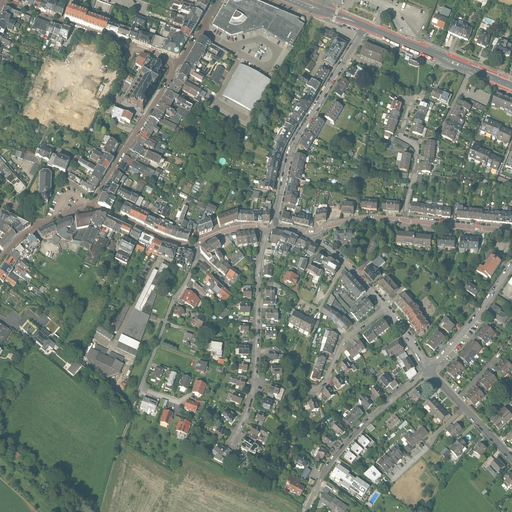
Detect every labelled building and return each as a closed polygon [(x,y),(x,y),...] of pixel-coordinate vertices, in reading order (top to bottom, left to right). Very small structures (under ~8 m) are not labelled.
[(29,0),(27,6),(33,8),(36,0),(29,0)] [(36,0),(33,8),(39,10),(42,2),(37,1),(37,0),(38,0),(39,0),(36,0)] [(42,1),(42,2),(39,10),(46,13),(49,3),(49,0),(46,0),(45,2),(42,1)] [(51,4),(52,2),(53,2),(54,0),(49,0),(49,3),(46,13),(53,15),(56,6),(56,5),(51,4)] [(166,3),(173,6),(202,16),(205,10),(178,0),(170,0),(170,1),(167,1),(166,3)] [(198,0),(178,0),(205,10),(209,4),(198,0)] [(225,8),(223,6),(219,12),(219,13),(216,19),(215,19),(212,25),(212,26),(218,29),(231,36),(260,28),(292,47),(304,26),(303,26),(305,22),(304,22),(304,20),(304,19),(303,18),(302,18),(300,18),(300,19),(299,20),(298,20),(253,1),(249,0),(244,0),(243,0),(229,0),(229,1),(228,2),(227,4),(225,8)] [(62,8),(56,6),(53,15),(58,17),(61,18),(65,8),(62,7),(62,8)] [(181,16),(188,18),(198,22),(201,18),(202,16),(173,6),(172,9),(182,13),(181,16)] [(64,19),(72,22),(76,10),(68,8),(68,9),(65,18),(64,18),(64,19)] [(4,9),(1,16),(10,19),(12,11),(4,9)] [(84,25),(87,16),(88,14),(76,10),(72,22),(73,22),(84,25)] [(444,10),(440,20),(447,22),(450,13),(444,10)] [(21,14),(12,11),(10,19),(15,21),(16,17),(20,18),(21,14)] [(20,18),(19,20),(24,22),(28,23),(28,22),(29,20),(30,17),(22,14),(21,14),(20,18)] [(195,28),(198,22),(188,18),(186,22),(185,21),(185,20),(177,17),(175,16),(176,15),(172,14),(170,19),(195,28)] [(1,16),(0,17),(0,23),(14,28),(16,29),(18,29),(19,26),(9,22),(10,19),(1,16)] [(84,25),(95,29),(98,19),(87,16),(84,25)] [(135,43),(136,43),(139,33),(135,32),(137,25),(144,27),(146,20),(136,17),(132,28),(128,41),(133,42),(135,43)] [(164,24),(166,25),(177,29),(182,31),(192,34),(195,28),(170,19),(168,18),(167,23),(165,22),(164,24)] [(447,23),(447,22),(440,20),(436,18),(432,27),(443,31),(447,23)] [(42,32),(46,33),(50,24),(35,19),(33,26),(32,30),(36,31),(36,30),(42,32)] [(105,33),(109,23),(98,19),(95,29),(105,33)] [(116,36),(117,37),(120,28),(119,28),(121,24),(110,20),(109,23),(105,33),(112,35),(116,36)] [(160,42),(164,32),(166,25),(164,24),(159,22),(154,36),(154,38),(150,48),(151,48),(154,49),(154,50),(157,50),(158,51),(162,52),(165,44),(160,42)] [(0,31),(8,34),(5,33),(6,29),(7,29),(7,30),(14,32),(16,29),(14,28),(0,23),(0,31)] [(46,33),(46,36),(49,37),(46,42),(49,43),(56,26),(50,24),(46,33)] [(182,31),(181,34),(175,32),(177,29),(166,25),(164,32),(170,34),(187,40),(188,40),(192,34),(182,31)] [(458,27),(453,25),(448,35),(458,39),(463,27),(459,25),(458,27)] [(56,26),(49,43),(50,43),(51,43),(56,45),(59,38),(63,29),(56,26)] [(128,41),(132,28),(127,26),(126,31),(120,28),(117,37),(122,38),(123,39),(128,41)] [(468,28),(463,27),(458,39),(468,43),(472,33),(467,30),(468,28)] [(56,45),(54,50),(58,52),(61,45),(62,45),(62,43),(62,41),(61,41),(62,39),(63,40),(67,41),(70,31),(63,29),(59,38),(56,45)] [(321,34),(320,36),(335,43),(337,40),(339,37),(327,31),(327,32),(323,30),(321,34)] [(0,39),(6,41),(9,42),(11,43),(12,39),(9,39),(7,38),(8,34),(0,31),(0,39)] [(187,40),(164,32),(160,42),(165,44),(162,52),(175,56),(179,54),(187,40)] [(150,48),(154,38),(148,36),(139,33),(136,43),(150,48)] [(485,38),(481,36),(477,47),(486,50),(490,40),(491,37),(486,35),(485,38)] [(348,42),(339,37),(337,40),(346,46),(348,42)] [(207,53),(210,49),(218,53),(218,52),(219,50),(209,44),(200,38),(199,39),(195,46),(207,53)] [(0,39),(0,47),(1,48),(3,44),(5,44),(5,45),(8,46),(9,42),(6,41),(0,39)] [(346,46),(337,40),(335,43),(324,63),(333,68),(346,46)] [(490,52),(493,53),(498,41),(495,40),(490,52)] [(499,41),(498,41),(493,53),(509,60),(511,53),(510,53),(511,48),(502,44),(502,43),(502,42),(502,41),(501,40),(500,40),(499,40),(499,41)] [(74,47),(71,51),(79,55),(81,52),(85,54),(88,47),(81,44),(79,48),(74,47)] [(388,54),(365,44),(363,50),(360,58),(382,67),(385,62),(388,54)] [(207,53),(195,46),(194,48),(191,54),(189,56),(200,61),(201,58),(203,59),(205,56),(203,55),(205,52),(207,53)] [(310,51),(316,55),(319,49),(313,46),(310,51)] [(225,53),(219,50),(218,52),(218,53),(215,57),(221,60),(225,53)] [(71,51),(69,56),(74,58),(72,63),(80,67),(83,60),(78,58),(79,55),(71,51)] [(96,54),(93,61),(101,65),(103,60),(108,62),(110,57),(102,53),(101,57),(96,54)] [(148,57),(139,54),(139,56),(134,64),(133,63),(130,68),(133,70),(136,65),(141,68),(148,57)] [(200,61),(189,56),(184,65),(183,66),(190,70),(198,74),(204,77),(205,75),(200,72),(196,70),(195,71),(195,70),(196,67),(198,64),(200,61)] [(45,57),(43,62),(48,64),(45,69),(53,72),(56,66),(51,64),(53,60),(45,57)] [(148,57),(141,68),(134,80),(123,98),(122,98),(123,99),(123,98),(125,100),(125,101),(126,102),(127,101),(130,102),(129,103),(130,104),(130,103),(133,105),(136,106),(136,107),(136,108),(137,109),(137,108),(138,108),(140,109),(141,110),(140,111),(141,111),(142,110),(143,111),(143,110),(142,109),(144,107),(145,106),(146,106),(145,105),(146,104),(145,104),(146,101),(147,102),(148,101),(147,101),(148,98),(149,98),(150,98),(149,97),(151,94),(152,95),(152,94),(154,91),(154,90),(156,87),(157,87),(156,86),(157,84),(158,85),(160,82),(159,81),(160,79),(161,80),(161,79),(160,79),(162,76),(162,74),(163,75),(165,72),(162,70),(162,69),(161,69),(160,66),(161,65),(160,66),(157,64),(157,63),(156,64),(154,64),(153,64),(154,62),(150,59),(150,58),(148,57)] [(93,61),(90,67),(94,69),(93,73),(97,74),(101,76),(102,76),(104,71),(99,69),(101,65),(93,61)] [(309,73),(314,65),(310,62),(305,70),(309,73)] [(65,66),(63,70),(71,74),(72,71),(77,73),(80,67),(72,63),(70,68),(65,66)] [(255,114),(272,82),(254,72),(242,65),(239,64),(222,95),(255,114)] [(183,67),(179,75),(187,80),(191,82),(194,78),(201,82),(204,77),(198,74),(190,70),(183,66),(183,67)] [(218,66),(215,72),(221,75),(224,70),(218,66)] [(357,72),(351,68),(347,74),(347,75),(351,77),(353,78),(357,72)] [(39,72),(37,76),(40,78),(45,80),(46,77),(50,78),(53,72),(45,69),(43,74),(39,72)] [(313,83),(321,88),(330,74),(322,69),(313,83)] [(89,70),(85,77),(90,79),(89,82),(97,86),(99,81),(95,79),(97,74),(93,73),(89,70)] [(187,80),(179,75),(174,82),(183,87),(198,95),(200,92),(191,86),(191,87),(185,83),(187,80)] [(34,81),(32,86),(40,89),(42,87),(46,89),(49,82),(45,80),(40,78),(38,83),(34,81)] [(298,84),(309,90),(317,95),(321,88),(313,83),(312,83),(310,87),(309,87),(310,85),(301,79),(298,84)] [(349,84),(343,81),(339,88),(345,91),(349,84)] [(83,83),(80,90),(88,93),(90,89),(95,91),(97,86),(89,82),(87,85),(83,83)] [(183,87),(174,82),(173,84),(171,88),(180,93),(183,87)] [(29,91),(27,96),(35,100),(37,96),(41,98),(44,92),(37,88),(34,93),(29,91)] [(167,94),(166,94),(182,102),(184,100),(182,98),(184,95),(180,93),(171,88),(167,94)] [(345,91),(339,88),(334,95),(341,98),(345,91)] [(317,95),(309,90),(308,93),(307,93),(303,91),(301,94),(313,101),(317,95)] [(313,101),(301,94),(297,92),(295,95),(303,100),(303,101),(302,101),(301,103),(309,108),(313,101)] [(443,96),(436,92),(432,100),(440,103),(443,96)] [(166,94),(159,106),(181,117),(188,120),(191,114),(190,113),(191,111),(190,110),(192,107),(182,102),(166,94)] [(451,99),(443,96),(440,103),(447,107),(451,99)] [(511,102),(496,96),(491,107),(511,115),(511,102)] [(21,103),(18,111),(23,113),(21,117),(22,117),(26,119),(30,111),(26,110),(28,105),(21,103)] [(309,108),(301,103),(300,104),(300,105),(299,106),(295,104),(293,107),(305,114),(309,108)] [(343,110),(335,104),(325,119),(334,125),(343,110)] [(393,113),(401,116),(401,115),(399,115),(402,107),(394,104),(391,111),(391,112),(393,113)] [(468,108),(465,106),(460,104),(458,109),(467,114),(469,114),(471,109),(468,108)] [(84,105),(82,111),(86,113),(85,116),(93,119),(95,114),(90,113),(92,108),(84,105)] [(156,109),(154,111),(155,112),(154,112),(163,117),(164,115),(168,117),(170,115),(171,116),(169,120),(178,124),(180,121),(179,121),(181,117),(159,106),(158,106),(159,106),(157,108),(157,109),(156,109)] [(422,106),(421,106),(419,111),(427,114),(429,108),(427,108),(422,106)] [(108,107),(105,112),(113,115),(112,118),(125,123),(125,121),(129,123),(130,123),(132,117),(132,116),(124,113),(123,113),(121,112),(108,107)] [(305,114),(293,107),(291,110),(295,112),(296,114),(294,116),(301,120),(305,114)] [(30,111),(26,119),(31,121),(33,116),(38,119),(41,111),(35,108),(33,112),(30,111)] [(467,114),(458,109),(456,108),(454,113),(465,118),(467,114)] [(53,114),(49,121),(55,124),(57,119),(61,121),(65,113),(58,110),(56,115),(53,114)] [(41,111),(38,119),(42,120),(41,125),(46,128),(49,119),(46,118),(47,113),(41,111)] [(418,116),(425,119),(427,114),(419,111),(418,116)] [(151,119),(150,119),(159,124),(175,132),(177,127),(164,121),(163,121),(162,123),(160,122),(163,117),(154,112),(154,113),(151,119)] [(65,113),(61,121),(66,123),(64,127),(70,129),(73,121),(69,120),(71,115),(65,113)] [(393,113),(391,118),(399,121),(401,116),(393,113)] [(462,123),(465,118),(454,113),(451,118),(453,119),(462,123)] [(301,120),(294,116),(293,115),(290,120),(298,125),(301,120)] [(79,118),(76,124),(85,127),(86,123),(91,125),(93,119),(85,116),(83,119),(79,118)] [(416,122),(424,124),(425,119),(418,116),(416,122)] [(399,121),(391,118),(387,117),(385,122),(386,122),(389,123),(397,126),(399,121)] [(141,133),(150,137),(153,132),(157,134),(159,131),(155,129),(159,124),(150,119),(150,120),(147,125),(145,127),(142,132),(142,133),(141,133)] [(462,123),(453,119),(451,124),(462,129),(464,124),(462,123)] [(298,125),(290,120),(288,123),(290,123),(288,126),(295,131),(298,125)] [(316,140),(324,125),(316,120),(307,135),(315,139),(316,140)] [(389,123),(386,122),(384,128),(387,129),(395,132),(397,126),(389,123)] [(416,122),(414,127),(416,128),(422,130),(424,124),(416,122)] [(491,125),(485,122),(480,133),(486,136),(491,125)] [(462,129),(451,124),(449,129),(458,134),(459,135),(462,129)] [(295,131),(288,126),(286,125),(285,127),(287,128),(285,132),(292,136),(295,131)] [(491,125),(486,136),(492,138),(497,127),(491,125)] [(502,129),(497,127),(492,138),(497,140),(498,140),(502,131),(502,129)] [(422,130),(416,128),(413,136),(421,138),(424,131),(422,130)] [(393,137),(395,132),(387,129),(385,134),(386,135),(391,137),(393,137)] [(458,134),(449,129),(447,129),(444,134),(455,138),(455,139),(458,134)] [(507,133),(502,131),(498,140),(497,140),(497,142),(503,144),(507,133)] [(292,136),(285,132),(282,138),(280,137),(279,138),(288,143),(292,136)] [(159,149),(162,143),(150,138),(150,137),(141,133),(138,138),(159,149)] [(164,133),(161,138),(165,141),(169,136),(164,133)] [(511,135),(507,133),(503,144),(509,147),(511,138),(511,135)] [(455,138),(444,134),(442,139),(452,144),(455,138)] [(315,139),(307,135),(303,141),(311,146),(315,139)] [(105,136),(103,140),(105,142),(107,143),(105,146),(115,151),(118,146),(117,145),(115,144),(116,143),(111,140),(105,136)] [(288,143),(279,138),(278,137),(274,143),(278,145),(285,149),(288,143)] [(135,153),(139,156),(143,151),(161,159),(164,151),(159,149),(138,138),(138,139),(137,139),(138,139),(134,144),(134,143),(131,147),(132,147),(129,151),(129,150),(129,151),(134,154),(135,153)] [(311,146),(303,141),(299,147),(307,152),(311,146)] [(35,156),(42,159),(45,150),(47,146),(41,143),(35,156)] [(285,149),(278,145),(274,153),(282,156),(285,149)] [(42,159),(49,162),(51,157),(52,153),(54,148),(47,146),(45,150),(42,159)] [(98,148),(96,150),(112,159),(113,157),(112,157),(113,155),(115,151),(105,146),(104,150),(102,149),(101,150),(98,148)] [(472,162),(475,163),(479,152),(477,151),(477,149),(475,148),(474,148),(469,161),(472,162)] [(113,160),(112,159),(96,150),(97,151),(95,153),(95,152),(94,153),(92,151),(90,154),(110,166),(109,166),(110,165),(111,164),(113,161),(113,160)] [(124,157),(121,163),(139,173),(142,174),(155,182),(159,176),(157,175),(158,173),(160,174),(162,171),(156,169),(154,173),(151,171),(147,169),(150,162),(139,156),(135,153),(134,154),(129,151),(128,151),(127,154),(126,154),(124,157)] [(143,151),(139,156),(150,162),(157,165),(158,165),(161,167),(162,165),(164,161),(161,159),(143,151)] [(475,163),(481,165),(485,154),(479,152),(475,163)] [(282,156),(274,153),(273,158),(268,156),(266,158),(270,160),(280,163),(282,156)] [(49,162),(47,165),(53,167),(56,159),(57,157),(52,154),(51,157),(49,162)] [(89,159),(87,161),(106,172),(109,167),(110,166),(90,154),(90,155),(89,157),(88,158),(89,159)] [(490,158),(491,158),(491,157),(485,154),(481,165),(486,168),(490,158)] [(78,164),(90,171),(102,178),(106,172),(87,161),(78,156),(75,162),(78,164)] [(306,159),(296,156),(294,163),(304,165),(306,159)] [(56,159),(53,167),(65,172),(69,161),(57,157),(56,159)] [(412,158),(403,157),(402,165),(410,166),(412,158)] [(496,160),(491,158),(490,158),(486,168),(486,169),(492,172),(496,160)] [(270,160),(268,170),(269,171),(278,172),(280,163),(270,160)] [(496,160),(492,172),(497,174),(502,163),(496,160)] [(3,165),(0,168),(0,172),(0,173),(2,175),(10,168),(10,167),(6,163),(3,165)] [(121,163),(117,169),(118,169),(125,173),(126,172),(127,173),(128,171),(137,176),(139,173),(121,163)] [(294,163),(293,172),(303,174),(304,165),(294,163)] [(410,166),(402,165),(401,173),(409,174),(410,166)] [(431,168),(425,167),(423,167),(422,175),(431,176),(431,168)] [(8,170),(2,175),(5,178),(4,178),(6,180),(12,174),(14,172),(10,168),(8,170)] [(39,174),(40,175),(39,179),(38,179),(38,180),(39,180),(39,185),(38,185),(38,186),(39,186),(39,191),(38,191),(38,192),(39,192),(39,197),(38,197),(39,198),(39,199),(40,200),(41,200),(41,203),(46,204),(46,206),(48,206),(48,198),(50,198),(51,198),(51,197),(50,197),(50,193),(51,193),(51,192),(50,192),(50,187),(51,187),(51,186),(50,186),(51,181),(52,181),(52,180),(51,180),(51,175),(52,175),(51,174),(51,175),(48,172),(49,171),(48,171),(47,172),(44,171),(43,170),(42,171),(43,172),(40,174),(39,174)] [(91,179),(99,184),(102,178),(90,171),(88,174),(86,176),(90,179),(90,178),(91,179)] [(278,172),(269,171),(269,175),(267,174),(267,177),(268,177),(276,179),(278,172)] [(114,175),(109,183),(119,188),(120,189),(127,178),(123,176),(120,174),(116,172),(114,175)] [(293,172),(291,181),(299,182),(302,183),(303,180),(302,179),(303,174),(293,172)] [(11,184),(16,179),(12,174),(6,180),(8,182),(8,181),(11,184)] [(93,193),(95,189),(84,182),(80,180),(78,179),(70,174),(67,179),(71,181),(81,187),(91,194),(93,193)] [(84,182),(95,189),(99,184),(91,179),(90,178),(90,179),(86,176),(83,174),(80,180),(84,182)] [(15,189),(21,184),(23,182),(20,179),(18,181),(16,179),(11,184),(13,186),(12,187),(15,189)] [(289,188),(298,189),(299,185),(299,182),(291,181),(289,188)] [(145,185),(140,182),(133,196),(120,190),(117,196),(127,201),(131,203),(134,205),(138,197),(145,185)] [(107,186),(106,186),(105,188),(116,193),(119,189),(120,189),(119,188),(109,183),(107,186)] [(260,188),(274,191),(275,185),(266,183),(265,185),(260,184),(260,188)] [(21,184),(15,189),(17,192),(17,191),(19,193),(19,194),(25,188),(21,184)] [(105,188),(102,194),(115,200),(116,199),(114,198),(116,193),(105,188)] [(297,200),(298,196),(297,195),(298,189),(289,188),(287,198),(297,200)] [(251,191),(249,200),(254,201),(254,199),(258,200),(260,194),(251,191)] [(98,205),(105,207),(110,210),(111,209),(114,203),(115,200),(109,198),(102,194),(98,205)] [(140,207),(143,199),(138,197),(134,205),(140,207)] [(156,214),(159,208),(161,204),(163,201),(158,198),(154,205),(151,212),(153,213),(156,214)] [(297,200),(287,198),(286,205),(294,207),(295,207),(297,200)] [(120,214),(125,216),(128,217),(134,205),(131,203),(127,201),(125,204),(120,213),(120,214)] [(197,204),(196,206),(203,209),(206,204),(204,203),(199,201),(197,204)] [(156,214),(160,217),(166,207),(161,204),(159,208),(156,214)] [(378,205),(363,204),(362,213),(377,214),(378,205)] [(136,221),(141,212),(142,209),(140,207),(134,205),(128,217),(136,221)] [(384,205),(383,215),(391,215),(392,206),(384,205)] [(184,206),(178,221),(183,223),(188,208),(184,206)] [(207,233),(212,231),(208,221),(205,223),(204,222),(204,221),(205,220),(206,221),(207,221),(209,216),(211,217),(212,214),(213,215),(214,213),(216,210),(208,206),(201,222),(197,232),(198,235),(203,234),(207,233)] [(401,207),(392,206),(391,215),(400,216),(401,207)] [(167,212),(169,209),(166,207),(160,217),(164,219),(165,216),(167,212)] [(355,208),(344,207),(343,217),(354,218),(354,215),(355,208)] [(413,207),(412,207),(411,216),(420,216),(420,209),(420,208),(417,208),(413,207)] [(295,218),(299,219),(304,221),(304,219),(305,216),(300,215),(301,210),(297,209),(297,210),(297,211),(296,212),(295,218)] [(458,211),(457,222),(468,223),(469,213),(463,213),(463,211),(458,211)] [(0,221),(5,223),(6,220),(8,221),(11,216),(2,212),(0,219),(0,221)] [(144,225),(145,223),(146,222),(146,221),(147,218),(148,218),(148,217),(149,216),(144,213),(141,212),(136,221),(144,225)] [(236,223),(237,214),(237,212),(217,219),(220,228),(236,223)] [(246,214),(246,223),(250,223),(255,223),(255,214),(253,214),(253,212),(250,212),(250,214),(246,214)] [(451,213),(443,212),(442,220),(450,221),(451,213)] [(317,217),(316,224),(327,225),(328,214),(318,213),(317,217)] [(484,214),(469,213),(468,223),(483,224),(484,214)] [(79,217),(76,218),(78,228),(89,226),(90,222),(92,223),(96,214),(95,214),(79,217)] [(96,215),(96,214),(92,223),(91,224),(94,226),(93,228),(94,229),(95,229),(96,229),(101,231),(102,229),(101,229),(102,227),(106,217),(105,219),(104,218),(103,218),(101,217),(101,216),(100,217),(96,215)] [(246,214),(237,214),(236,223),(241,223),(246,223),(246,214)] [(261,214),(255,214),(255,223),(259,223),(263,224),(264,214),(261,214)] [(291,216),(284,215),(283,219),(282,224),(293,226),(293,225),(295,218),(291,217),(291,216)] [(15,224),(18,219),(11,216),(8,221),(6,220),(5,223),(7,224),(10,226),(13,223),(15,224)] [(104,228),(100,237),(104,239),(108,232),(111,233),(111,234),(112,232),(117,222),(106,217),(102,227),(104,228)] [(150,219),(146,227),(153,230),(158,219),(153,218),(152,220),(150,219)] [(309,228),(311,221),(304,219),(304,221),(299,219),(295,218),(293,225),(309,228)] [(24,231),(30,227),(30,224),(18,219),(15,224),(17,225),(19,224),(23,231),(24,231)] [(72,219),(67,220),(64,221),(53,226),(56,233),(57,235),(62,239),(65,241),(66,241),(69,242),(71,243),(72,241),(72,238),(72,235),(66,234),(68,231),(65,228),(66,228),(67,228),(71,227),(73,222),(72,219)] [(158,219),(153,230),(157,232),(160,226),(161,222),(162,220),(159,219),(158,219)] [(157,232),(163,235),(168,227),(169,223),(162,221),(163,221),(162,220),(161,222),(160,226),(157,232)] [(10,242),(15,237),(8,227),(10,226),(7,224),(5,223),(0,221),(0,248),(3,251),(10,242)] [(183,223),(178,221),(175,228),(175,229),(173,229),(170,237),(175,239),(179,230),(180,228),(183,223)] [(175,239),(181,241),(185,231),(188,223),(183,221),(183,223),(180,228),(179,230),(175,239)] [(108,240),(109,241),(110,240),(114,242),(115,241),(112,239),(115,233),(118,235),(122,225),(117,222),(112,232),(111,234),(111,233),(108,240)] [(8,227),(15,237),(23,231),(19,224),(17,225),(15,224),(13,223),(10,226),(8,227)] [(163,235),(170,237),(173,229),(172,228),(173,224),(169,223),(168,227),(163,235)] [(185,231),(181,241),(187,242),(188,237),(192,230),(195,231),(198,226),(189,223),(186,232),(185,231)] [(118,234),(119,234),(127,238),(131,229),(122,225),(118,234)] [(43,230),(46,237),(56,233),(53,226),(43,230)] [(88,228),(84,238),(82,242),(92,246),(89,252),(88,251),(83,262),(94,267),(99,256),(107,241),(104,239),(100,237),(97,236),(99,232),(88,228)] [(40,237),(42,239),(46,237),(43,230),(37,233),(40,237)] [(130,236),(132,238),(130,243),(136,245),(138,242),(138,241),(141,234),(133,230),(130,236)] [(255,233),(250,234),(252,244),(253,246),(258,244),(255,233)] [(272,245),(280,246),(281,243),(286,234),(274,233),(272,245)] [(154,240),(142,234),(139,242),(138,242),(136,245),(134,250),(137,252),(139,250),(143,252),(145,248),(146,245),(150,247),(154,240)] [(239,235),(239,234),(234,235),(236,241),(237,246),(242,245),(239,235)] [(281,243),(286,245),(288,247),(288,246),(293,237),(286,234),(281,243)] [(60,239),(55,235),(51,241),(57,245),(60,239)] [(288,246),(290,247),(294,249),(299,240),(293,237),(288,246)] [(341,249),(343,250),(343,251),(348,251),(348,252),(353,252),(353,244),(356,244),(356,241),(356,238),(353,238),(353,237),(348,237),(348,238),(336,238),(336,247),(337,247),(337,250),(340,252),(341,249)] [(414,251),(415,238),(409,237),(409,238),(398,237),(397,248),(402,248),(402,249),(405,249),(405,250),(410,250),(414,250),(414,251)] [(32,256),(31,254),(30,253),(40,245),(36,240),(37,240),(36,239),(35,238),(34,239),(36,241),(35,241),(33,239),(32,240),(31,240),(30,239),(22,245),(19,248),(27,258),(28,259),(32,256)] [(415,238),(414,251),(418,251),(418,252),(423,252),(426,252),(426,251),(431,252),(432,241),(421,240),(421,239),(415,239),(415,238)] [(126,253),(131,255),(132,254),(134,250),(136,245),(130,243),(125,240),(124,239),(124,240),(123,239),(119,241),(119,240),(119,241),(118,245),(117,245),(118,245),(118,249),(119,249),(119,250),(126,253)] [(300,241),(299,240),(294,249),(299,252),(300,248),(304,250),(308,243),(301,239),(300,241)] [(361,263),(366,266),(370,262),(372,263),(381,244),(372,239),(361,263)] [(106,248),(111,250),(113,246),(113,247),(115,243),(114,242),(110,240),(109,241),(106,248)] [(163,244),(154,240),(150,247),(148,252),(148,253),(151,254),(150,257),(138,280),(143,282),(157,256),(158,255),(162,245),(163,244)] [(215,241),(208,244),(214,253),(216,256),(219,261),(219,262),(223,260),(219,253),(218,253),(217,253),(217,252),(221,250),(215,241)] [(455,242),(439,241),(438,251),(455,252),(455,242)] [(82,242),(80,246),(80,248),(88,251),(89,252),(92,246),(82,242)] [(469,253),(470,242),(465,242),(461,242),(460,252),(469,253)] [(474,242),(470,242),(469,253),(478,254),(479,244),(474,244),(474,242)] [(162,245),(158,255),(157,256),(159,257),(173,261),(175,255),(177,249),(167,245),(164,244),(163,244),(162,245)] [(214,253),(208,244),(200,249),(201,253),(209,262),(212,259),(210,257),(211,257),(210,255),(214,253)] [(283,256),(288,247),(286,245),(285,247),(283,246),(279,254),(283,256)] [(288,247),(283,256),(282,258),(283,259),(286,258),(288,256),(287,256),(291,249),(290,248),(290,247),(288,246),(288,247)] [(313,246),(309,253),(314,257),(319,249),(313,246)] [(23,261),(27,258),(19,248),(15,252),(15,251),(13,253),(22,261),(23,261)] [(177,249),(175,255),(179,256),(176,266),(178,267),(182,268),(183,263),(184,263),(186,263),(186,264),(188,264),(187,268),(190,268),(191,265),(194,255),(192,253),(191,253),(189,252),(187,252),(182,250),(177,249)] [(131,255),(126,253),(125,255),(118,252),(115,259),(127,264),(131,256),(131,255)] [(13,253),(8,259),(19,268),(20,267),(26,272),(30,267),(23,261),(21,264),(18,262),(20,259),(22,261),(13,253)] [(230,267),(230,268),(231,269),(244,258),(240,253),(236,256),(237,258),(231,263),(232,265),(230,267)] [(113,257),(109,255),(108,255),(102,269),(106,271),(112,259),(113,257)] [(209,262),(214,267),(219,261),(216,256),(212,259),(209,262)] [(314,265),(325,271),(329,265),(318,258),(314,265)] [(19,268),(8,259),(4,266),(12,271),(14,268),(16,269),(13,272),(27,282),(29,280),(25,277),(27,274),(19,268)] [(218,270),(224,264),(225,263),(223,260),(219,262),(219,261),(214,267),(218,270)] [(481,269),(477,275),(488,282),(489,280),(491,282),(502,266),(492,260),(485,272),(481,269)] [(299,268),(298,271),(300,271),(305,273),(307,266),(307,265),(304,264),(304,262),(301,261),(299,266),(299,268)] [(154,270),(151,275),(134,309),(141,313),(142,310),(139,309),(151,285),(155,287),(156,288),(169,265),(163,262),(158,272),(154,270)] [(365,273),(368,270),(372,266),(373,265),(372,263),(370,262),(366,266),(362,269),(365,273)] [(372,270),(373,271),(377,276),(386,268),(383,265),(381,262),(374,269),(372,270)] [(209,269),(203,263),(199,267),(204,271),(205,270),(207,272),(209,269)] [(341,270),(330,263),(329,265),(325,271),(324,273),(326,274),(326,276),(328,276),(328,278),(331,280),(333,280),(335,281),(338,275),(337,275),(338,273),(339,273),(341,270)] [(224,264),(218,270),(225,276),(230,270),(224,264)] [(0,273),(16,285),(17,284),(15,283),(18,280),(11,275),(10,276),(9,275),(12,271),(4,266),(3,266),(0,271),(0,273)] [(265,279),(272,279),(273,270),(269,269),(265,269),(264,273),(265,273),(265,279)] [(321,281),(323,276),(310,269),(308,273),(308,274),(315,278),(316,279),(321,281)] [(232,270),(226,278),(231,281),(234,284),(240,276),(235,272),(235,271),(234,270),(234,271),(232,270)] [(375,288),(382,281),(377,276),(373,271),(370,273),(365,277),(375,288)] [(5,281),(11,285),(14,288),(16,285),(0,273),(0,282),(3,284),(5,281)] [(350,279),(345,273),(343,275),(342,278),(344,280),(340,284),(341,285),(340,285),(341,286),(339,288),(339,289),(332,300),(336,304),(339,301),(338,300),(347,292),(342,286),(350,279)] [(214,289),(219,285),(215,282),(217,280),(215,278),(213,280),(210,276),(205,281),(208,283),(211,286),(214,290),(214,289)] [(286,279),(284,282),(289,284),(288,285),(292,286),(292,285),(297,287),(298,283),(297,283),(298,279),(297,279),(291,277),(288,276),(287,279),(286,279)] [(347,292),(350,295),(358,288),(350,279),(342,286),(347,292)] [(381,290),(380,291),(391,303),(391,302),(396,298),(399,295),(389,283),(385,286),(381,290)] [(207,293),(209,290),(208,289),(204,287),(201,290),(199,288),(195,284),(192,287),(204,297),(206,294),(207,293)] [(145,304),(149,297),(152,291),(155,287),(151,285),(139,309),(142,310),(141,313),(149,316),(152,307),(145,304)] [(219,285),(214,289),(219,294),(223,289),(222,289),(219,285)] [(14,292),(12,290),(9,288),(8,289),(6,287),(4,290),(8,292),(7,293),(11,295),(14,292)] [(366,297),(358,288),(350,295),(358,304),(366,297)] [(480,295),(469,288),(465,294),(476,301),(480,295)] [(502,296),(511,303),(511,302),(511,290),(509,288),(508,288),(502,296)] [(214,290),(212,292),(209,290),(207,293),(214,299),(219,294),(214,289),(214,290)] [(230,296),(223,289),(219,294),(224,298),(219,303),(221,304),(223,305),(230,296)] [(152,291),(149,297),(155,300),(157,294),(152,291)] [(195,297),(193,296),(193,297),(191,296),(192,294),(186,291),(181,300),(180,301),(185,304),(195,309),(199,301),(198,300),(195,297)] [(251,301),(251,293),(249,293),(244,292),(243,292),(243,299),(246,299),(246,300),(251,301)] [(275,308),(276,308),(277,308),(277,305),(276,305),(275,305),(275,292),(267,292),(267,300),(271,300),(271,304),(264,304),(264,308),(269,308),(275,308)] [(395,307),(405,298),(403,296),(398,300),(393,304),(395,307)] [(155,300),(149,297),(145,304),(152,307),(155,300)] [(395,307),(404,318),(414,308),(405,298),(395,307)] [(327,312),(330,314),(336,304),(332,300),(326,311),(327,312)] [(424,304),(416,311),(417,311),(417,310),(420,314),(419,315),(423,320),(422,320),(426,325),(436,316),(435,315),(437,314),(434,310),(435,309),(427,301),(424,304)] [(354,317),(341,303),(337,306),(349,321),(352,318),(354,317)] [(354,317),(352,318),(355,322),(359,326),(374,313),(367,305),(366,305),(361,310),(354,317)] [(239,315),(249,316),(250,308),(240,307),(239,315)] [(173,315),(179,319),(181,316),(184,315),(183,311),(182,312),(181,311),(176,308),(173,315)] [(414,308),(404,318),(407,321),(409,323),(408,324),(412,329),(416,334),(415,335),(421,341),(425,338),(424,337),(428,334),(427,334),(430,331),(428,328),(429,328),(426,325),(427,325),(426,325),(422,320),(423,320),(419,315),(420,314),(417,310),(417,311),(416,311),(414,308)] [(141,313),(134,309),(122,335),(140,343),(141,341),(145,329),(149,316),(141,313)] [(500,314),(494,310),(489,319),(504,328),(508,321),(499,316),(500,314)] [(219,319),(223,322),(228,313),(224,311),(219,319)] [(333,325),(338,319),(335,317),(330,314),(327,312),(323,318),(330,323),(333,325)] [(269,314),(266,314),(266,322),(270,323),(270,322),(274,322),(273,324),(279,324),(279,318),(277,318),(277,317),(278,317),(278,315),(269,314)] [(293,319),(290,327),(295,329),(300,318),(295,316),(293,319)] [(190,325),(200,330),(205,322),(201,320),(198,318),(197,321),(194,322),(192,321),(190,325)] [(300,332),(305,321),(300,318),(295,329),(300,332)] [(346,336),(347,337),(353,331),(345,323),(343,324),(341,321),(342,320),(340,318),(339,319),(338,319),(333,325),(340,332),(343,336),(344,334),(346,336)] [(305,321),(300,332),(305,335),(311,324),(305,321)] [(446,330),(443,333),(449,338),(455,331),(449,326),(450,325),(447,323),(444,327),(446,330)] [(0,339),(2,341),(9,330),(0,324),(0,339)] [(316,326),(311,324),(305,335),(311,337),(314,330),(316,326)] [(378,343),(390,333),(384,325),(371,334),(372,335),(378,343)] [(239,336),(247,336),(248,328),(240,328),(239,336)] [(45,348),(50,342),(47,339),(50,335),(43,329),(40,333),(38,331),(33,337),(39,342),(38,343),(43,347),(45,348)] [(491,329),(488,331),(495,337),(498,333),(491,329)] [(482,335),(491,343),(495,337),(488,331),(487,330),(485,334),(484,333),(482,335)] [(269,341),(276,341),(276,340),(276,335),(276,334),(272,334),(265,334),(265,343),(269,343),(269,341)] [(122,335),(118,342),(120,343),(121,344),(125,345),(128,347),(131,348),(134,350),(137,351),(140,343),(122,335)] [(186,335),(182,342),(194,347),(198,337),(193,335),(193,337),(186,335)] [(378,344),(378,343),(372,335),(364,341),(371,349),(378,344)] [(481,338),(478,341),(480,342),(485,347),(486,348),(491,343),(482,335),(480,337),(481,338)] [(438,336),(427,350),(435,356),(445,342),(438,336)] [(331,338),(329,344),(337,347),(339,340),(333,338),(331,338)] [(201,346),(203,340),(200,339),(196,348),(194,352),(196,353),(201,346)] [(45,348),(43,347),(41,349),(45,352),(49,347),(52,350),(55,346),(50,342),(45,348)] [(335,353),(337,347),(329,344),(327,351),(335,353)] [(221,347),(211,345),(210,347),(209,347),(208,353),(215,354),(220,355),(221,353),(221,347)] [(354,351),(360,359),(366,354),(360,346),(357,349),(357,348),(354,351)] [(387,354),(392,362),(394,361),(397,359),(404,355),(399,346),(389,352),(387,354)] [(469,350),(478,358),(482,353),(480,351),(476,347),(474,346),(472,349),(471,348),(469,350)] [(108,357),(104,355),(102,354),(99,353),(96,352),(94,350),(91,349),(86,358),(91,369),(107,378),(119,373),(124,365),(121,363),(118,362),(116,361),(113,360),(111,358),(108,357)] [(238,358),(248,358),(248,350),(238,350),(238,358)] [(473,363),(478,358),(469,350),(467,353),(468,354),(465,356),(473,363)] [(327,351),(325,357),(329,359),(332,360),(335,353),(327,351)] [(360,359),(354,351),(350,353),(351,354),(347,356),(348,357),(351,361),(353,364),(360,359)] [(405,357),(404,355),(397,359),(397,360),(395,361),(395,363),(396,363),(400,360),(405,357)] [(272,363),(282,364),(283,360),(277,360),(277,357),(270,356),(269,356),(267,365),(272,365),(272,363)] [(473,363),(465,356),(464,356),(462,358),(463,359),(461,362),(469,369),(473,363)] [(351,361),(348,357),(346,359),(352,368),(353,367),(355,366),(353,364),(351,361)] [(73,375),(80,367),(70,358),(67,362),(71,366),(67,371),(73,375)] [(353,364),(355,366),(356,367),(362,363),(360,359),(353,364)] [(320,362),(317,368),(325,371),(327,364),(320,362)] [(412,368),(409,363),(400,369),(403,373),(404,373),(412,368)] [(207,367),(199,364),(198,367),(197,367),(197,369),(196,369),(197,370),(195,373),(203,376),(204,373),(206,373),(207,370),(206,370),(207,367)] [(501,369),(509,378),(511,374),(511,370),(507,365),(504,368),(503,367),(501,369)] [(239,366),(238,373),(242,374),(242,375),(246,375),(247,368),(239,366)] [(351,372),(347,366),(341,371),(346,379),(353,375),(353,374),(351,372)] [(459,368),(457,366),(454,369),(453,369),(451,371),(460,379),(465,373),(459,368)] [(325,371),(317,368),(315,374),(323,377),(325,371)] [(404,373),(403,373),(406,378),(409,377),(415,374),(415,373),(412,368),(404,373)] [(158,371),(155,370),(151,381),(155,382),(156,380),(160,381),(163,371),(159,369),(158,371)] [(499,372),(496,375),(498,376),(502,381),(504,382),(509,378),(501,369),(498,371),(499,372)] [(271,379),(281,378),(280,371),(271,371),(271,379)] [(456,384),(460,379),(451,371),(449,373),(450,374),(448,377),(450,379),(452,381),(456,384)] [(172,388),(176,376),(174,375),(171,374),(169,380),(167,385),(166,386),(172,388)] [(323,377),(315,374),(313,381),(321,384),(323,377)] [(176,376),(172,388),(166,386),(167,385),(166,384),(164,389),(171,391),(177,376),(175,375),(174,375),(176,376)] [(485,382),(493,390),(498,385),(493,380),(491,377),(488,380),(487,379),(485,382)] [(191,381),(183,378),(179,389),(187,391),(191,381)] [(393,388),(390,384),(391,383),(387,379),(381,384),(388,392),(390,390),(393,388)] [(340,382),(333,387),(336,391),(339,395),(346,390),(340,382)] [(493,390),(485,382),(483,384),(480,387),(483,390),(488,395),(493,390)] [(239,392),(243,393),(245,385),(244,385),(239,384),(237,383),(237,384),(236,388),(235,390),(239,391),(239,392)] [(205,388),(196,384),(192,394),(201,398),(205,388)] [(393,388),(390,390),(394,394),(399,390),(395,386),(393,388)] [(273,397),(276,398),(277,398),(279,392),(271,389),(268,397),(272,399),(272,398),(273,397)] [(330,392),(323,397),(325,400),(323,402),(324,403),(323,403),(326,408),(336,401),(330,392)] [(373,396),(371,398),(374,401),(378,405),(384,400),(378,392),(373,396)] [(417,407),(419,405),(419,406),(425,400),(420,393),(416,396),(415,395),(414,396),(415,397),(413,399),(417,403),(415,405),(417,407)] [(472,397),(480,405),(485,401),(483,399),(479,394),(478,393),(475,396),(474,395),(472,397)] [(470,400),(467,403),(469,404),(473,409),(474,410),(480,405),(472,397),(469,399),(470,400)] [(230,405),(239,409),(242,401),(233,398),(233,399),(230,405)] [(145,413),(146,413),(150,401),(143,399),(140,408),(143,410),(142,412),(145,413)] [(368,403),(364,400),(360,404),(365,409),(370,413),(373,410),(367,404),(368,403)] [(157,404),(150,401),(146,413),(150,415),(151,413),(154,414),(155,411),(156,412),(157,408),(156,408),(157,404)] [(312,414),(320,412),(316,402),(309,405),(310,408),(312,414)] [(193,405),(187,403),(184,411),(195,415),(198,407),(193,405)] [(261,411),(269,414),(269,413),(271,408),(272,406),(271,406),(263,403),(261,411)] [(427,410),(432,416),(430,418),(433,421),(434,421),(442,413),(433,404),(430,407),(427,410)] [(172,415),(164,412),(160,423),(168,426),(171,420),(172,415)] [(352,418),(358,425),(364,419),(360,414),(358,412),(352,418)] [(226,413),(221,420),(227,425),(231,428),(236,421),(229,416),(226,413)] [(442,413),(434,421),(437,424),(439,423),(442,426),(444,424),(449,420),(442,413)] [(497,419),(498,420),(506,429),(510,425),(511,426),(511,425),(511,420),(510,418),(505,413),(500,418),(498,418),(497,419)] [(259,425),(262,427),(265,421),(258,417),(255,424),(259,426),(259,425)] [(346,424),(345,424),(350,429),(352,431),(358,425),(352,418),(346,424)] [(177,429),(180,422),(180,421),(174,419),(174,421),(171,427),(177,429)] [(396,420),(388,427),(389,429),(390,430),(394,434),(401,426),(396,420)] [(498,420),(491,426),(500,435),(506,429),(498,420)] [(347,432),(350,429),(345,424),(346,424),(342,421),(339,424),(347,432)] [(190,426),(180,422),(177,429),(176,433),(180,434),(184,436),(186,437),(190,426)] [(342,442),(347,436),(344,434),(345,434),(339,428),(333,434),(335,435),(339,439),(342,442)] [(452,432),(448,436),(450,439),(448,441),(452,445),(454,443),(463,434),(457,428),(452,432)] [(250,442),(254,445),(255,443),(261,446),(264,441),(266,442),(267,440),(269,437),(262,433),(260,436),(255,433),(252,431),(248,438),(251,440),(250,442)] [(423,433),(423,432),(417,438),(422,444),(423,444),(429,439),(428,438),(423,433)] [(224,438),(218,433),(214,437),(212,439),(219,444),(224,438)] [(340,444),(342,442),(339,439),(335,435),(332,439),(340,444)] [(422,444),(417,438),(413,442),(418,448),(422,444)] [(324,446),(328,449),(327,450),(332,453),(337,446),(329,440),(324,446)] [(371,448),(373,446),(367,440),(365,442),(371,448)] [(359,447),(360,448),(366,453),(369,450),(372,452),(376,448),(373,446),(371,448),(365,442),(364,441),(359,447)] [(418,448),(413,442),(408,446),(410,449),(413,452),(418,448)] [(252,448),(245,444),(241,450),(241,451),(245,453),(245,452),(248,454),(252,448)] [(456,452),(461,457),(468,451),(461,445),(458,448),(457,447),(454,450),(456,452)] [(226,455),(218,448),(215,452),(211,456),(215,459),(217,458),(221,461),(224,458),(226,455)] [(364,456),(366,453),(360,448),(358,450),(364,456)] [(366,453),(364,456),(358,450),(357,449),(352,454),(353,455),(359,461),(362,458),(365,460),(369,456),(366,453)] [(413,452),(410,449),(406,453),(410,458),(415,454),(413,452)] [(474,457),(481,462),(487,454),(480,449),(474,457)] [(329,458),(319,451),(314,457),(317,459),(321,462),(324,464),(329,458)] [(392,456),(400,465),(404,461),(399,456),(396,452),(392,456)] [(453,461),(456,465),(458,463),(463,458),(461,457),(456,452),(451,456),(455,459),(453,461)] [(17,453),(11,460),(15,463),(20,456),(17,453)] [(227,453),(226,455),(224,458),(229,462),(232,458),(227,453)] [(399,456),(404,461),(405,462),(408,460),(402,454),(399,456)] [(357,463),(359,461),(353,455),(351,458),(357,463)] [(392,456),(387,460),(395,469),(400,465),(392,456)] [(239,458),(238,457),(235,460),(233,463),(239,468),(244,462),(239,458)] [(345,463),(353,469),(356,465),(358,468),(362,463),(359,461),(357,463),(351,458),(350,457),(345,463)] [(221,461),(217,458),(215,459),(213,462),(222,467),(225,464),(221,461)] [(309,463),(300,458),(297,463),(306,469),(308,470),(310,466),(308,465),(309,463)] [(387,460),(383,464),(391,473),(395,469),(387,460)] [(489,472),(496,466),(490,461),(483,470),(487,475),(490,473),(489,472)] [(391,473),(383,464),(378,468),(382,472),(386,477),(387,477),(391,473)] [(490,473),(497,480),(506,472),(498,464),(496,466),(489,472),(490,473)] [(311,472),(308,470),(306,469),(301,477),(306,480),(311,472)] [(350,480),(351,478),(340,470),(331,482),(335,485),(337,484),(343,488),(342,490),(350,496),(351,494),(360,500),(358,503),(362,506),(371,492),(358,483),(357,485),(350,480)] [(374,472),(366,480),(376,487),(382,481),(374,472)] [(289,488),(288,491),(301,498),(305,490),(300,487),(302,483),(290,478),(286,487),(289,488)] [(511,479),(511,478),(502,486),(504,489),(506,487),(511,492),(511,479)] [(315,482),(310,479),(307,485),(313,488),(315,482)] [(323,509),(327,511),(330,511),(336,505),(328,500),(325,498),(322,502),(318,508),(321,511),(323,509)]
